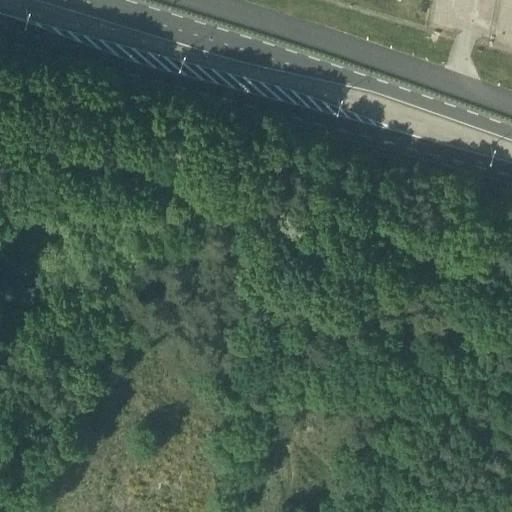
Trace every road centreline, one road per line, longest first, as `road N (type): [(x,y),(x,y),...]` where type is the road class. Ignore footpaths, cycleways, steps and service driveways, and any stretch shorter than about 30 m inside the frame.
road 1 (secondary): [(0,31),(511,170)]
road 2 (secondary): [(511,136),(72,0)]
road 3 (track): [(295,511),(302,480),(296,444),(104,275),(0,341)]
